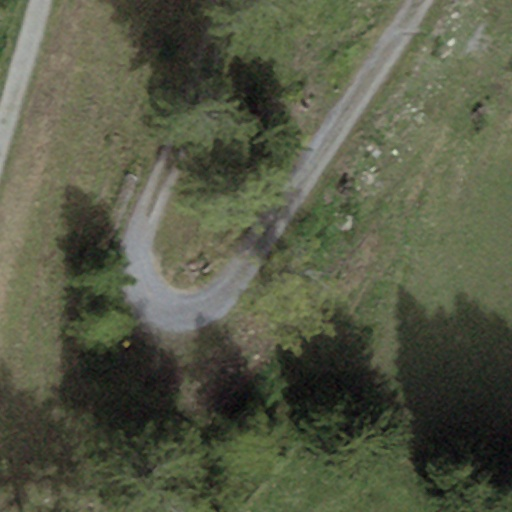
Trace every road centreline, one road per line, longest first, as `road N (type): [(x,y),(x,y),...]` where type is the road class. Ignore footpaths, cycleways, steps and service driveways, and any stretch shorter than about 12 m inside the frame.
road 1 (track): [(416,0),(248,282),(208,308),(173,301),(152,275),(144,238),(214,0)]
road 2 (track): [(39,0),(0,135)]
